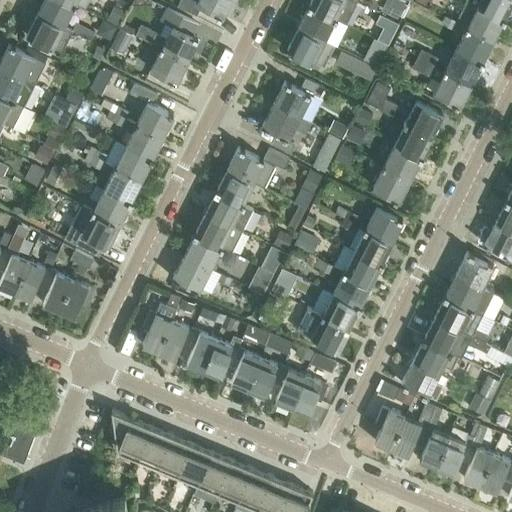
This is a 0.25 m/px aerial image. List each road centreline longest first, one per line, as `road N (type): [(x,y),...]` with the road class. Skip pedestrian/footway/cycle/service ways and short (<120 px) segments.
road 1 (residential): [(511,87),(326,463)]
road 2 (residential): [(87,366),(268,0)]
road 3 (residential): [(326,463),(87,366)]
road 4 (residential): [(34,511),(87,366)]
road 5 (residential): [(448,511),(326,463)]
